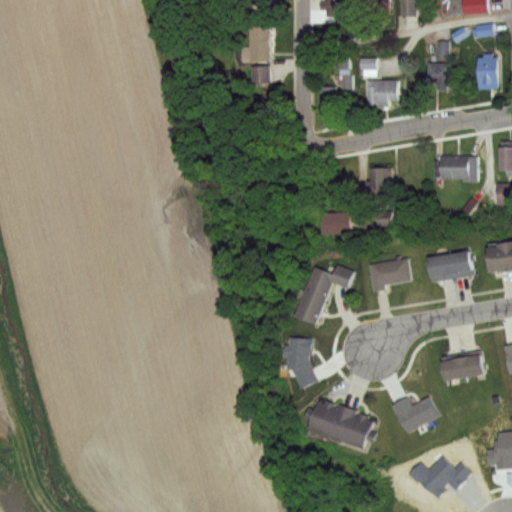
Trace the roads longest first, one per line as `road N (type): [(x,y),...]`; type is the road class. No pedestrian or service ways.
road 1 (residential): [(511,112),(323,141)]
road 2 (residential): [(323,141),(314,141),(305,122),(303,0)]
road 3 (residential): [(511,307),(412,325),(377,352)]
